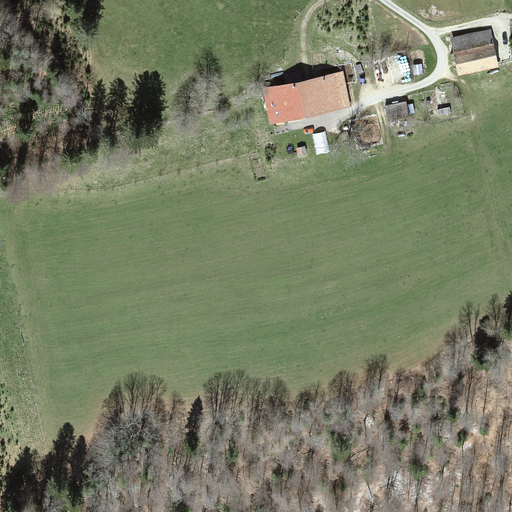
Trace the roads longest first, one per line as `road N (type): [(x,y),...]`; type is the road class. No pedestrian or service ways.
road 1 (track): [(443,78),(465,91),(511,278)]
road 2 (track): [(382,0),(434,39),(443,78),(358,110)]
